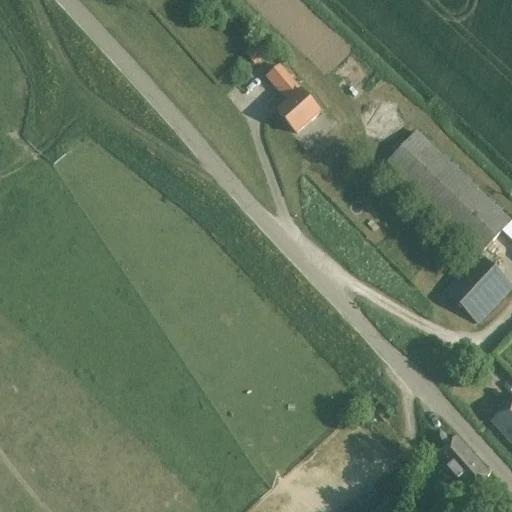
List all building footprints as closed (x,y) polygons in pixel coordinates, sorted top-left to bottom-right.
[(271,52),(260,40),(244,55),(255,67),(271,52)] [(301,91),(300,92),(293,84),(295,83),(282,69),(269,80),(289,102),(281,109),(297,127),(317,109),(301,91)] [(511,223),(511,222),(417,132),(386,164),(482,255),(511,223)] [(511,289),(478,257),(444,293),(478,325),(511,289)] [(511,407),(494,424),(511,443),(511,407)] [(491,476),(456,438),(436,457),(470,495),(491,476)] [(357,503),(359,505),(364,511),(365,511),(380,499),(372,490),(357,503)] [(388,501),(374,511),(397,511),(398,511),(388,501)]
